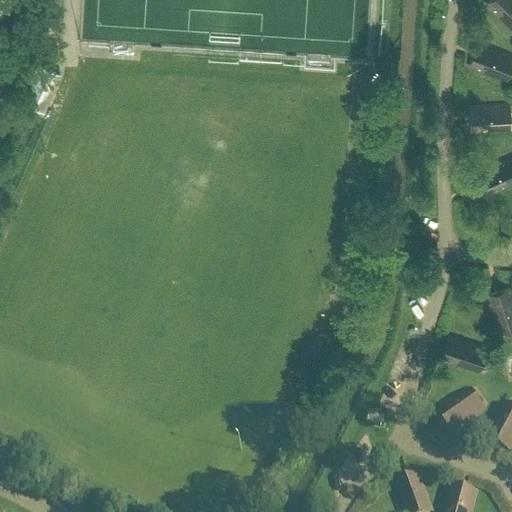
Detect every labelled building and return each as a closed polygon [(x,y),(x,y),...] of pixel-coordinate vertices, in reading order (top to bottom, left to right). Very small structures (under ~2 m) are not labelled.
[(32,0),(32,13),(60,15),(60,0),(32,0)] [(510,28),(511,26),(511,0),(489,0),(485,4),(510,28)] [(500,78),(509,55),(477,42),(468,66),(500,78)] [(59,73),(40,65),(23,102),(42,110),(59,73)] [(471,131),(505,129),(504,104),(469,106),(471,131)] [(487,195),(511,182),(511,167),(507,157),(476,172),(487,195)] [(496,327),(511,322),(511,296),(509,287),(485,295),(496,327)] [(474,370),(482,346),(449,335),(441,359),(474,370)] [(450,435),(478,415),(464,395),(436,414),(450,435)] [(508,452),(511,445),(511,415),(502,410),(486,440),(508,452)] [(379,430),(382,420),(369,416),(365,425),(379,430)] [(402,511),(422,511),(429,509),(417,477),(393,486),(402,511)] [(470,511),(475,495),(451,489),(444,511),(470,511)]
